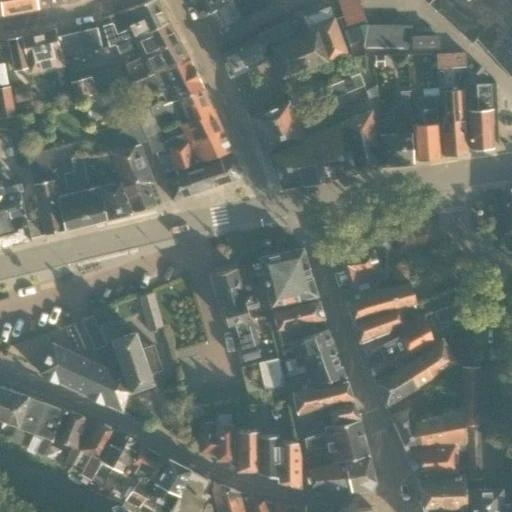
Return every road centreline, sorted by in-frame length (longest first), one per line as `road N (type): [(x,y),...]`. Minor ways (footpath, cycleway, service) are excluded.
road 1 (residential): [(394,495),(324,499),(264,487),(0,371)]
road 2 (residential): [(311,201),(394,495)]
road 3 (tertiary): [(0,267),(264,209)]
road 4 (residential): [(264,209),(171,0)]
road 5 (unknown): [(191,247),(212,340),(213,388)]
road 6 (tertiary): [(311,201),(445,177)]
road 7 (residential): [(511,265),(470,243),(445,177)]
